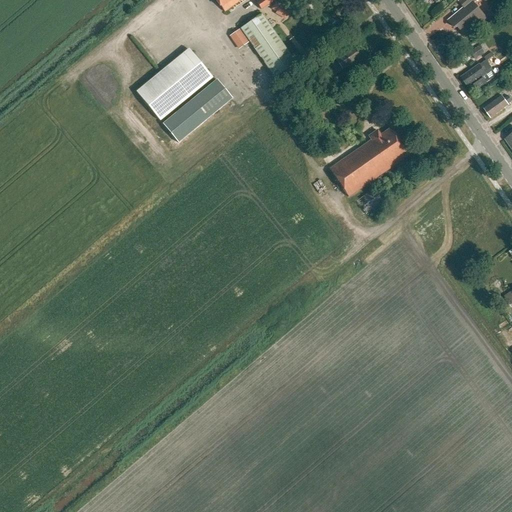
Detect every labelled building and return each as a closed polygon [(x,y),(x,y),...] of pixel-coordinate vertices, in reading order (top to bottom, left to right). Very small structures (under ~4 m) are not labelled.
[(215,0),(224,12),(241,0),(215,0)] [(261,0),(257,3),(261,10),(274,1),(273,0),(261,0)] [(457,26),(463,32),(473,23),(477,27),(486,19),(473,3),(476,0),(460,0),(459,2),(465,8),(449,22),(455,28),(457,26)] [(276,3),(272,10),(277,13),(276,15),(285,20),(290,11),(276,3)] [(162,61),(202,32),(186,10),(173,19),(177,25),(175,26),(177,30),(171,34),(169,31),(150,45),(162,61)] [(296,64),(261,15),(241,29),(275,78),(296,64)] [(230,36),(239,49),(249,43),(240,29),(230,36)] [(471,52),(476,59),(486,52),(481,45),(471,52)] [(336,62),(326,68),(332,76),(342,70),(360,58),(353,48),(336,61),(336,62)] [(217,80),(215,81),(211,77),(189,50),(137,93),(159,120),(163,125),(178,143),(232,99),(217,80)] [(487,74),(486,72),(492,67),(487,60),(481,65),(480,64),(462,77),(469,87),(475,83),(476,85),(475,85),(478,89),(488,82),(485,78),(483,77),(487,74)] [(484,110),(491,120),(510,106),(509,104),(511,102),(511,95),(510,97),(509,96),(505,99),(503,96),(484,110)] [(377,131),(369,137),(371,140),(329,170),(348,198),(409,156),(390,129),(380,136),(377,131)] [(374,190),(356,202),(366,215),(383,203),(374,190)]
